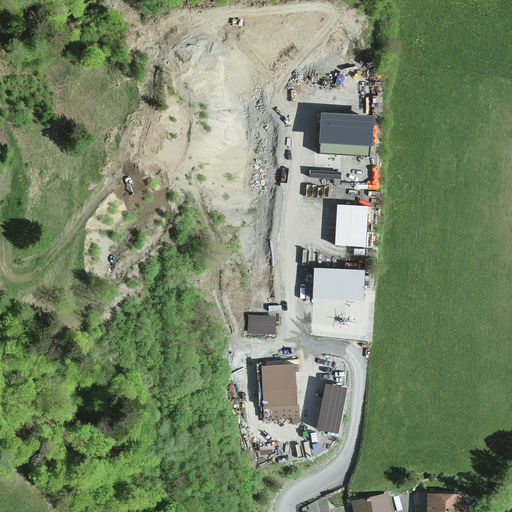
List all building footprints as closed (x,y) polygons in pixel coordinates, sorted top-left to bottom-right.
[(371,118),(322,116),(320,151),(369,154),(371,118)] [(312,179),(333,182),(335,168),(314,165),(312,179)] [(370,207),(337,206),(336,246),(368,247),(370,207)] [(362,272),(314,269),(313,298),(361,300),(362,272)] [(250,329),(278,330),(278,311),(250,311),(250,329)] [(261,369),(263,418),(296,417),(294,368),(261,369)] [(345,390),(326,386),(317,429),(336,433),(345,390)] [(352,505),(330,510),(330,511),(392,511),(389,494),(351,501),(352,505)] [(464,511),(464,495),(427,494),(427,507),(426,511),(464,511)] [(320,511),(318,500),(302,509),(302,511),(320,511)]
